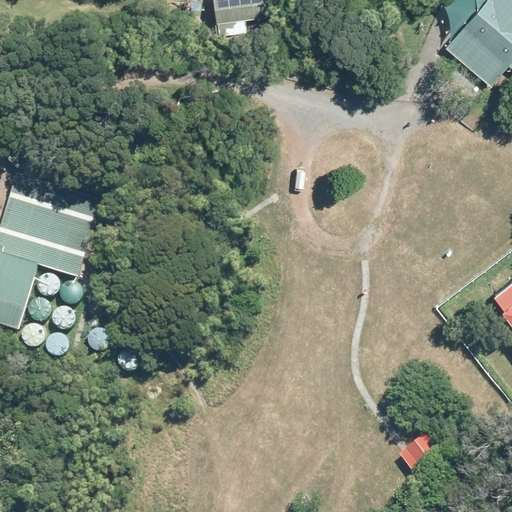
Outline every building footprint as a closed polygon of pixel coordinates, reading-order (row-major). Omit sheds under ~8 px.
[(279,0),(229,0),(231,28),(257,26),(256,12),(281,11),(279,0)] [(458,0),(460,16),(462,36),(490,4),(493,0),(458,0)] [(511,0),(493,0),(490,4),(511,22),(511,0)] [(511,22),(490,4),(462,36),(457,41),(474,56),(502,80),(511,68),(511,22)] [(17,168),(0,225),(0,323),(21,329),(40,265),(78,277),(104,194),(17,168)] [(40,289),(42,292),(45,293),(49,294),(52,294),(55,293),(58,290),(60,287),(60,284),(60,280),(58,277),(56,275),(53,273),(49,273),(45,273),(42,275),(40,278),(39,282),(39,286),(40,289)] [(63,298),(65,301),(68,303),(71,304),(75,303),(78,302),(81,300),(82,297),(83,293),(83,290),(81,287),(79,284),(75,283),(72,282),(68,283),(65,285),(63,288),(61,291),(62,295),(63,298)] [(511,287),(496,299),(511,321),(511,287)] [(30,314),(32,317),(35,319),(39,319),(42,319),(46,318),(48,315),(50,312),(51,309),(50,305),(49,302),(46,300),(43,298),(39,298),(36,299),(32,301),(30,303),(29,307),(29,311),(30,314)] [(56,322),(58,325),(61,327),(64,328),(68,328),(71,326),(74,324),(75,321),(76,317),(75,314),(74,311),(71,308),(68,307),(65,306),(61,307),(58,309),(55,312),(54,315),(54,319),(56,322)] [(23,339),(26,342),(29,344),(32,345),(35,344),(39,343),(41,341),(43,338),(44,334),(43,331),(42,328),(39,325),(36,324),(32,323),(29,324),(25,326),(23,329),(22,332),(22,336),(23,339)] [(90,344),(92,347),(95,348),(99,349),(102,349),(105,348),(108,345),(110,342),(110,339),(110,335),(108,332),(106,330),(103,328),(99,328),(95,328),(92,330),(90,333),(89,337),(89,340),(90,344)] [(48,349),(51,352),(54,354),(57,355),(61,354),(64,353),(66,351),(68,348),(69,344),(68,341),(67,337),(64,335),(61,333),(57,333),(54,334),(51,336),(48,339),(47,342),(47,346),(48,349)] [(119,365),(121,368),(124,369),(128,370),(131,370),(134,369),(137,366),(139,363),(139,360),(139,356),(137,353),(135,351),(132,349),(128,349),(124,349),(121,351),(119,354),(118,358),(118,362),(119,365)] [(428,431),(399,452),(411,468),(439,447),(428,431)]
